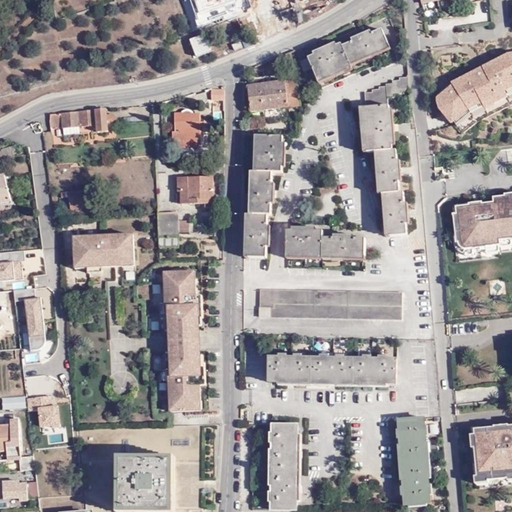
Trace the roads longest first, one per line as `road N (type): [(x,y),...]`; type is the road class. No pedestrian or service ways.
road 1 (residential): [(223,511),(233,65)]
road 2 (residential): [(455,511),(425,161)]
road 3 (tertiary): [(0,130),(48,105),(143,93),(233,65)]
road 4 (tertiary): [(233,65),(364,0)]
road 5 (residential): [(424,140),(409,0)]
